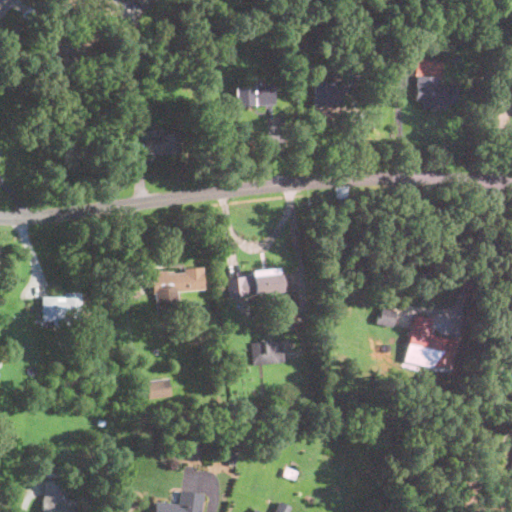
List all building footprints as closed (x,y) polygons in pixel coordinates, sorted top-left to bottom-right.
[(83,22),(63,40),(54,30),(42,42),(54,54),(46,62),(59,76),(100,39),(83,22)] [(454,108),(454,86),(437,85),(437,75),(415,74),(414,107),(454,108)] [(311,79),(311,103),(340,103),(340,79),(311,79)] [(273,104),(273,84),(234,84),(234,104),(273,104)] [(175,132),(138,133),(139,155),(176,153),(175,132)] [(202,289),(201,266),(151,268),(152,308),(176,307),(175,290),(202,289)] [(228,297),(283,291),(280,266),(225,272),(228,297)] [(41,318),(79,318),(79,291),(41,291),(41,318)] [(378,322),(390,324),(393,310),(381,308),(378,322)] [(450,369),(454,338),(428,334),(431,316),(410,313),(403,362),(450,369)] [(250,341),(252,363),(283,360),(280,338),(250,341)] [(167,376),(145,379),(147,397),(169,395),(167,376)] [(44,480),(41,511),(73,511),(74,498),(59,497),(60,481),(44,480)] [(199,511),(202,492),(179,489),(178,502),(154,499),(152,511),(199,511)] [(267,511),(253,505),(249,511),(285,511),(289,504),(278,499),(271,511),(267,511)]
